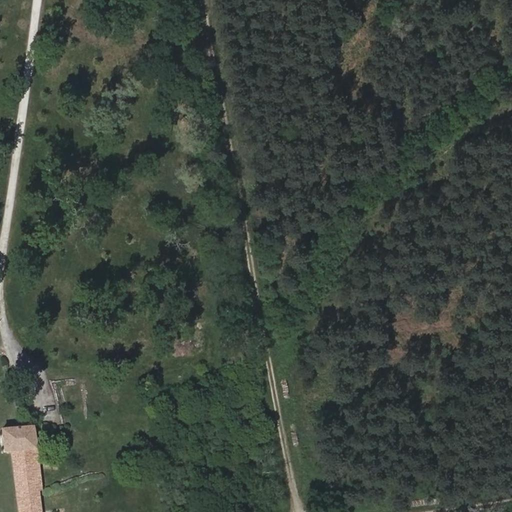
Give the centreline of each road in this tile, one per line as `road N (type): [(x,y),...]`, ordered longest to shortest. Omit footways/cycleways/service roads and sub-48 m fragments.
road 1 (track): [(203,0),(296,511)]
road 2 (track): [(0,285),(37,0)]
